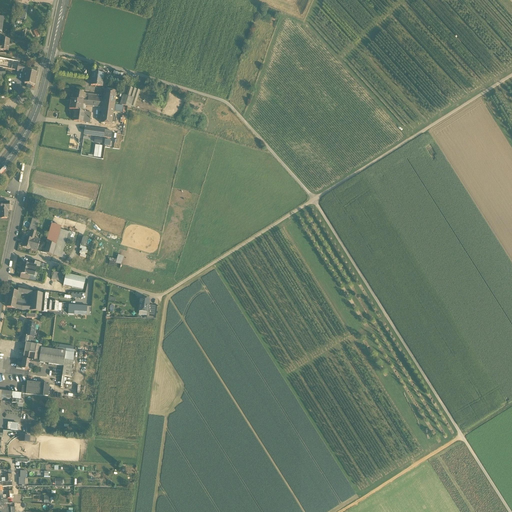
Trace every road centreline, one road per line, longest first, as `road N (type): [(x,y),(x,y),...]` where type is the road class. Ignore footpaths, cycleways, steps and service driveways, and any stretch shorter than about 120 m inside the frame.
road 1 (track): [(45,50),(228,103),(314,199)]
road 2 (track): [(314,199),(462,435)]
road 3 (track): [(314,199),(511,75)]
road 4 (track): [(160,297),(131,511)]
road 5 (track): [(160,297),(314,199)]
road 6 (primary): [(64,0),(41,94),(0,168)]
road 7 (unclassified): [(10,250),(160,297)]
road 8 (track): [(341,511),(462,435)]
